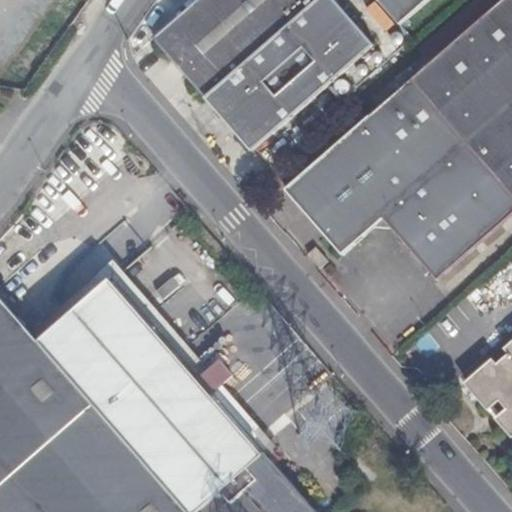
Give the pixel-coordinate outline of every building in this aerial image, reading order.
[(210,117),(247,160),(375,47),(333,0),(202,0),(151,48),(201,106),(208,101),(216,111),(210,117)] [(379,0),(404,28),(434,0),(379,0)] [(511,0),(501,0),(428,67),(492,140),(511,162),(511,0)] [(428,67),(410,83),(473,157),(492,140),(428,67)] [(382,220),(389,229),(473,157),(410,83),(287,191),(308,216),(316,211),(329,227),(322,233),(342,257),(382,220)] [(208,101),(201,106),(210,117),(216,111),(208,101)] [(511,162),(492,140),(473,157),(511,202),(511,162)] [(511,202),(473,157),(389,229),(436,282),(511,215),(511,202)] [(308,216),(322,233),(329,227),(316,211),(308,216)] [(123,265),(30,341),(41,354),(120,285),(257,445),(268,435),(123,265)] [(483,332),(511,307),(511,304),(489,278),(459,304),(483,332)] [(314,511),(257,445),(120,285),(41,354),(30,341),(0,305),(0,511),(314,511)] [(500,419),(494,426),(511,443),(511,442),(511,342),(500,353),(504,358),(492,368),(489,364),(459,389),(487,418),(493,412),(500,419)] [(493,412),(487,418),(494,426),(500,419),(493,412)]
